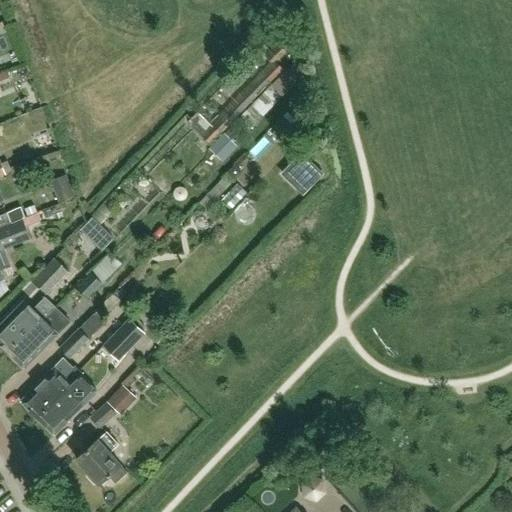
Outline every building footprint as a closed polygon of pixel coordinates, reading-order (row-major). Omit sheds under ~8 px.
[(7,71),(0,74),(2,79),(10,77),(7,71)] [(238,146),(225,133),(210,148),(223,161),(238,146)] [(301,152),(285,169),(307,190),(323,173),(301,152)] [(6,162),(1,164),(4,174),(10,172),(6,162)] [(237,182),(221,200),(230,209),(247,191),(237,182)] [(34,204),(24,208),(27,216),(37,212),(34,204)] [(0,227),(22,218),(25,217),(21,207),(0,215),(0,227)] [(30,238),(22,218),(0,227),(0,281),(4,280),(0,269),(10,265),(3,248),(30,238)] [(46,293),(68,270),(55,258),(33,280),(46,293)] [(87,298),(102,284),(91,272),(76,287),(87,298)] [(4,280),(0,281),(0,297),(8,289),(4,280)] [(113,293),(94,313),(100,318),(108,310),(109,311),(120,300),(113,293)] [(0,345),(6,351),(52,304),(46,298),(34,310),(24,300),(0,324),(0,345)] [(24,368),(58,333),(70,321),(52,304),(6,351),(24,368)] [(69,358),(88,338),(104,323),(100,318),(94,313),(59,349),(69,358)] [(129,318),(103,345),(119,361),(145,333),(129,318)] [(38,418),(76,379),(83,373),(74,364),(64,374),(55,365),(20,400),(38,418)] [(54,434),(88,400),(75,386),(79,382),(76,379),(38,418),(54,434)] [(123,384),(107,402),(122,415),(137,398),(123,384)] [(99,426),(115,412),(107,404),(91,418),(99,426)] [(127,471),(109,452),(118,444),(107,431),(98,439),(97,439),(76,458),(99,484),(109,475),(115,482),(127,471)]
